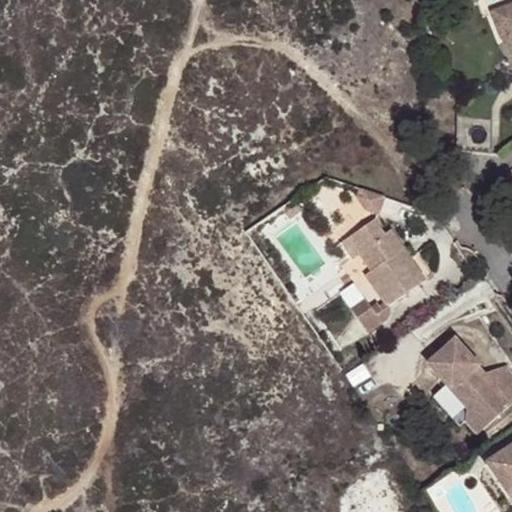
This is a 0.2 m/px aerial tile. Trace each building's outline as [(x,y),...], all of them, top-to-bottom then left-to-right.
[(511,4),(501,8),(511,38),(498,42),(496,44),(511,70),(511,4)] [(511,38),(501,8),(487,13),(498,42),(511,38)] [(372,259),(364,264),(383,293),(378,296),(376,293),(369,298),(364,289),(349,299),(365,323),(384,310),(386,308),(388,306),(389,304),(427,278),(405,246),(393,229),(381,211),(352,230),(362,245),(372,259)] [(352,230),(345,235),(354,250),(362,245),(352,230)] [(511,360),(511,359),(493,368),(485,377),(477,367),(485,360),(460,334),(432,358),(451,380),(437,393),(465,424),(473,417),(484,427),(511,399),(511,360)] [(485,377),(493,368),(485,360),(477,367),(485,377)] [(511,458),(504,448),(494,454),(511,481),(511,458)]
